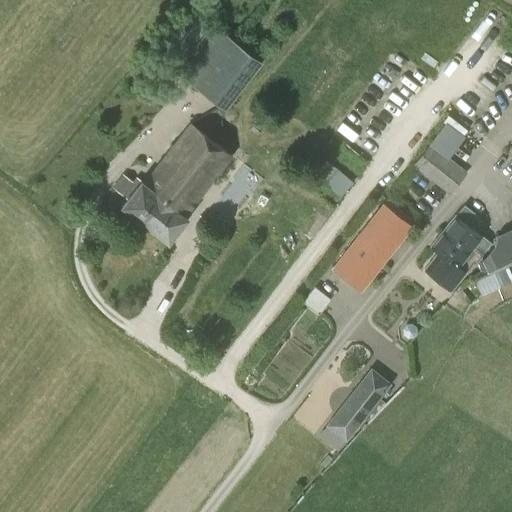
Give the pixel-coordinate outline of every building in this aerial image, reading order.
[(229,38),(195,83),(222,105),(257,59),(235,43),(229,38)] [(190,121),(159,163),(173,174),(169,180),(171,182),(156,203),(149,197),(141,208),(142,209),(136,217),(167,241),(187,217),(184,215),(231,154),(190,121)] [(414,164),(448,192),(464,172),(430,144),(414,164)] [(341,194),(354,180),(326,155),(313,169),(341,194)] [(121,205),(136,217),(142,209),(141,208),(149,197),(156,203),(171,182),(169,180),(173,174),(159,163),(144,183),(140,180),(139,181),(135,178),(132,182),(123,175),(114,186),(127,197),(121,205)] [(283,185),(266,204),(275,212),(258,231),(278,249),(312,213),(283,185)] [(334,265),(361,289),(413,227),(385,204),(334,265)] [(487,246),(490,242),(467,224),(476,213),(464,204),(456,215),(455,214),(444,229),(466,244),(470,240),(483,251),(487,246)] [(202,221),(214,231),(223,219),(211,210),(202,221)] [(469,275),(471,282),(474,280),(492,272),(507,266),(511,263),(511,227),(496,235),(493,245),(481,260),(476,263),(479,270),(469,275)] [(444,229),(432,243),(430,245),(438,251),(424,268),(450,290),(465,272),(464,271),(473,260),(475,262),(482,253),(483,251),(470,240),(466,244),(444,229)] [(511,276),(507,266),(492,272),(499,287),(511,281),(511,276)] [(314,283),(301,300),(318,314),(332,296),(314,283)] [(371,367),(325,424),(345,439),(363,417),(368,421),(376,413),(396,392),(387,386),(390,383),(371,367)]
